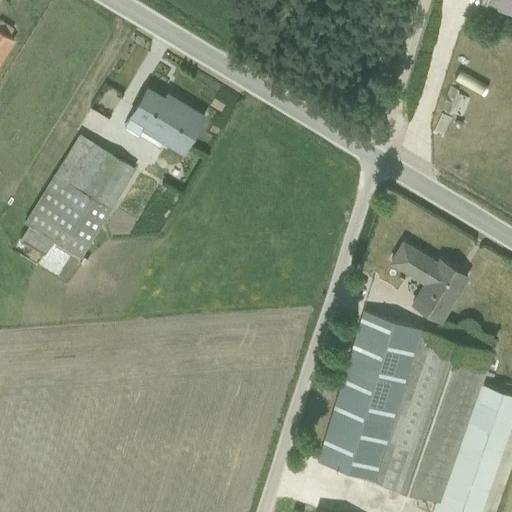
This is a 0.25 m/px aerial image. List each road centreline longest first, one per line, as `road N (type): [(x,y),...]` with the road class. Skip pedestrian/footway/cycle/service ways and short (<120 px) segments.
road 1 (unclassified): [(260,511),(374,154)]
road 2 (unclassified): [(374,154),(123,0)]
road 3 (unclassified): [(421,0),(374,154)]
road 4 (unclassified): [(374,154),(511,237)]
